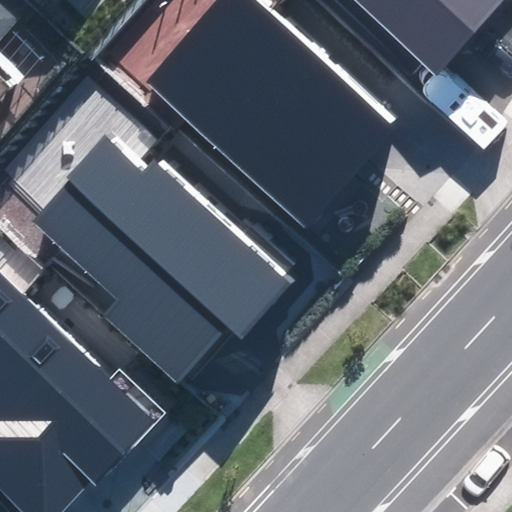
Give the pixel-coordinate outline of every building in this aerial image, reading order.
[(22,0),(32,9),(39,0),(22,0)] [(254,0),(222,0),(146,83),(302,224),(392,125),(254,0)] [(359,0),(438,72),(503,0),(359,0)] [(0,34),(14,20),(0,6),(0,34)] [(113,123),(19,226),(184,375),(278,272),(113,123)] [(110,378),(0,279),(0,485),(29,511),(58,511),(91,476),(98,483),(163,411),(117,370),(110,378)]
